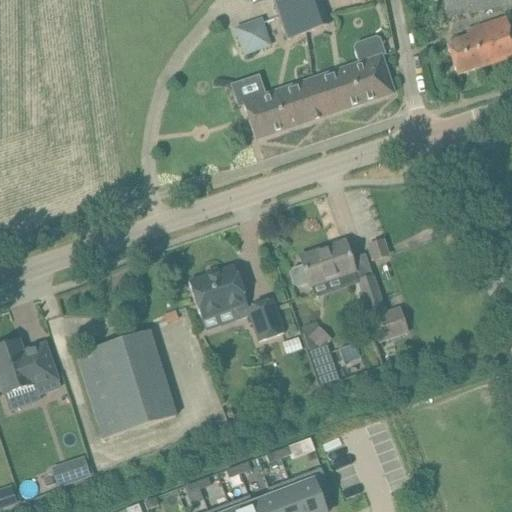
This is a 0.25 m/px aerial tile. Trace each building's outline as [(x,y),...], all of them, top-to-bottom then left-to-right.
[(272,0),(287,41),(327,27),(317,0),(272,0)] [(511,0),(442,0),(447,19),(466,15),(511,5),(511,0)] [(466,39),(446,45),(457,77),(487,66),(511,58),(511,37),(508,25),(506,18),(475,29),(464,32),(466,39)] [(261,19),(233,29),(243,57),(271,47),(261,19)] [(381,57),(313,80),(327,118),(394,95),(381,57)] [(313,80),(242,104),(255,142),(327,118),(313,80)] [(383,241),(366,246),(372,264),(389,258),(383,241)] [(292,272),(290,275),(294,288),(297,289),(308,285),(309,288),(355,273),(345,243),(299,258),(302,268),(292,272)] [(233,268),(188,284),(201,321),(232,311),(236,322),(249,318),(259,344),(284,335),(272,301),(247,310),(246,306),(247,306),(233,268)] [(372,278),(357,283),(378,344),(407,335),(398,310),(385,314),(372,278)] [(317,324),(301,330),(309,353),(321,388),(339,382),(327,345),(331,340),(319,329),(317,324)] [(95,349),(76,355),(82,374),(95,417),(103,441),(175,418),(154,352),(148,333),(95,349)] [(5,343),(0,344),(0,388),(3,397),(9,414),(41,403),(39,397),(60,389),(57,382),(45,345),(23,353),(19,341),(6,346),(5,343)] [(315,440),(296,445),(299,456),(318,451),(315,440)] [(288,448),(277,453),(280,460),(291,456),(288,448)] [(277,453),(266,457),(269,465),(280,460),(277,453)] [(83,459),(67,465),(73,484),(90,479),(83,459)] [(248,464),(237,468),(240,476),(251,472),(248,464)] [(237,468),(225,473),(228,480),(240,476),(237,468)] [(321,470),(288,483),(299,511),(323,511),(318,497),(330,493),(321,470)] [(208,479),(196,484),(199,491),(211,487),(208,479)] [(299,511),(288,483),(267,491),(269,495),(276,511),(299,511)] [(196,484),(185,488),(188,496),(199,491),(196,484)] [(11,489),(0,493),(0,510),(16,505),(11,489)] [(251,502),(249,503),(252,511),(276,511),(269,495),(251,502)] [(249,498),(228,506),(229,511),(252,511),(249,503),(251,502),(249,498)] [(155,499),(144,504),(147,511),(158,507),(155,499)]
